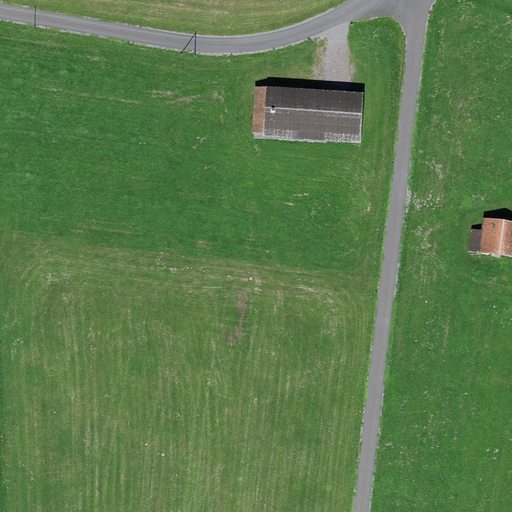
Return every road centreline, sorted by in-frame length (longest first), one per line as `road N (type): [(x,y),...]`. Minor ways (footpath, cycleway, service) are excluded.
road 1 (unclassified): [(358,511),(413,0)]
road 2 (unclassified): [(0,13),(199,45),(268,41),(369,0)]
